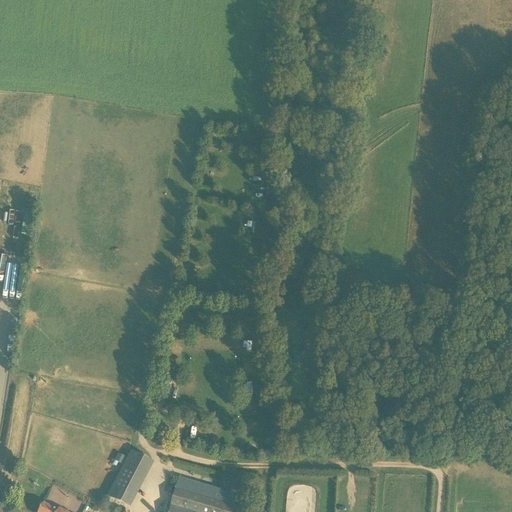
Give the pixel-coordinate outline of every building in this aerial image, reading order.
[(0,207),(0,214),(10,215),(11,208),(0,207)] [(25,210),(21,234),(32,235),(36,211),(25,210)] [(259,433),(260,423),(246,422),(246,433),(259,433)] [(131,452),(107,498),(130,510),(154,464),(131,452)] [(178,481),(174,494),(236,511),(241,511),(244,504),(236,502),(237,498),(178,481)]
